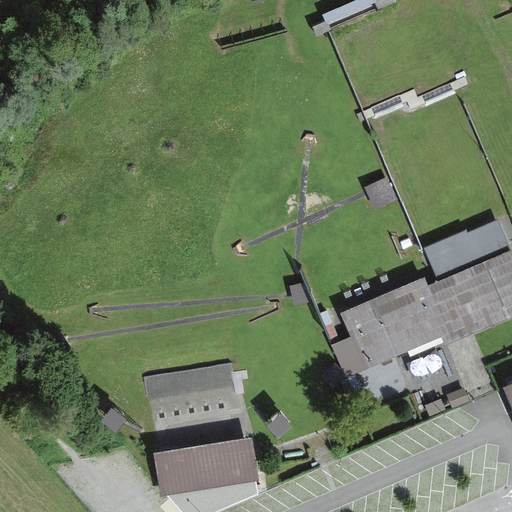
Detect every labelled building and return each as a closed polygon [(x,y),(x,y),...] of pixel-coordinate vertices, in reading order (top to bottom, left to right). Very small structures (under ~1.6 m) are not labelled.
[(378,205),(402,194),(392,173),(369,183),(378,205)] [(425,247),(435,272),(508,241),(498,217),(469,230),(467,227),(425,247)] [(347,375),(442,335),(446,343),(511,315),(511,249),(511,247),(428,282),(425,274),(334,311),(338,320),(344,318),(351,334),(333,342),(347,375)] [(155,415),(242,404),(236,360),(149,371),(155,415)] [(334,386),(347,375),(336,362),(323,372),(334,386)] [(142,436),(146,431),(126,417),(129,412),(112,402),(103,416),(119,426),(122,422),(142,436)] [(268,418),(279,433),(294,422),(284,408),(268,418)] [(164,492),(259,477),(252,432),(156,448),(164,492)]
